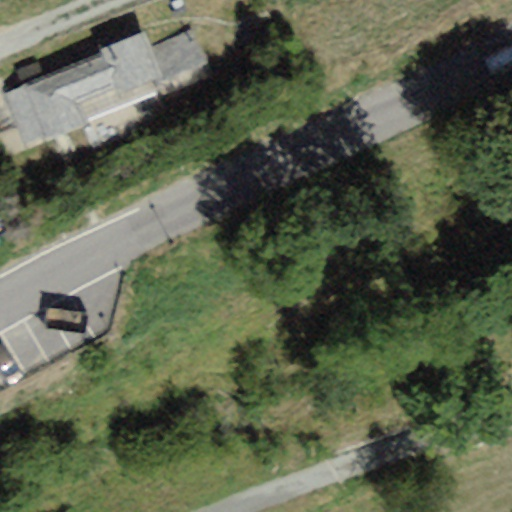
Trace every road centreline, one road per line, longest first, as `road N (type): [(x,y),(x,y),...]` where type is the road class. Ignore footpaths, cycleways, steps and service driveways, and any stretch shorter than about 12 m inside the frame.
road 1 (unclassified): [(0,290),(262,154),(511,41)]
road 2 (track): [(240,511),(351,463),(511,425)]
